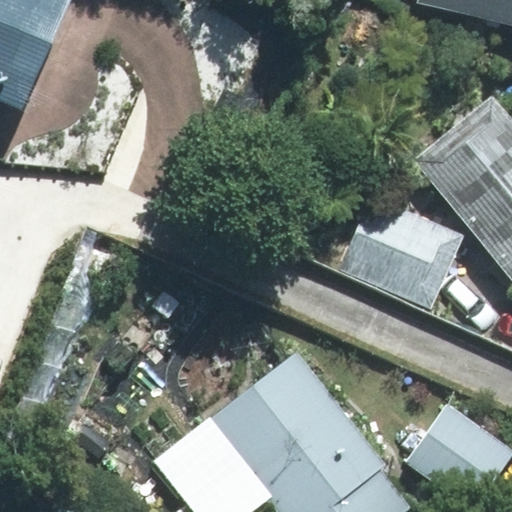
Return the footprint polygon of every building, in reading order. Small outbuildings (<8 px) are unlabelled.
[(0,0),(0,120),(58,0),(0,0)] [(511,138),(481,101),(402,167),(511,299),(511,138)] [(457,242),(368,202),(336,272),(425,312),(457,242)] [(400,511),(289,357),(203,420),(269,511),(400,511)] [(468,511),(508,461),(441,408),(395,467),(452,511),(468,511)]
